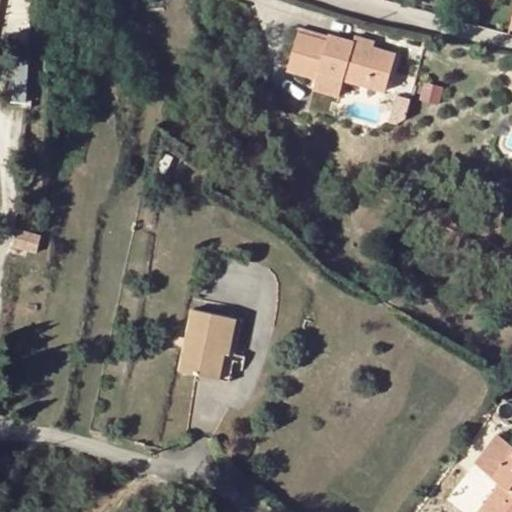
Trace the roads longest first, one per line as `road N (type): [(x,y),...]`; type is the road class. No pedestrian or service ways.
road 1 (unclassified): [(254,511),(202,474),(52,436),(0,434)]
road 2 (residential): [(343,0),(511,45)]
